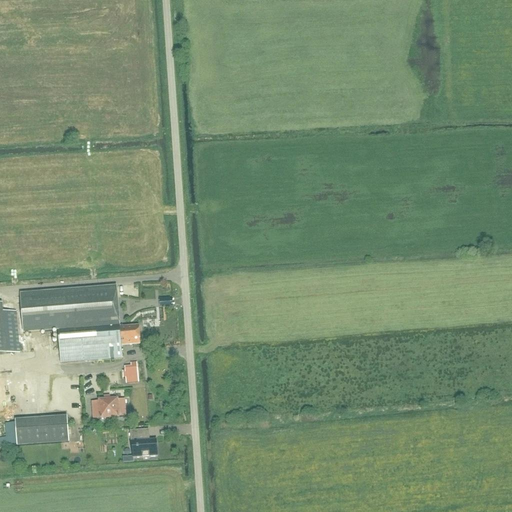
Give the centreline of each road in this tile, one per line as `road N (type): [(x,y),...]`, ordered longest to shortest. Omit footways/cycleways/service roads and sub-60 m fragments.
road 1 (unclassified): [(201,511),(166,0)]
road 2 (track): [(185,275),(0,289)]
